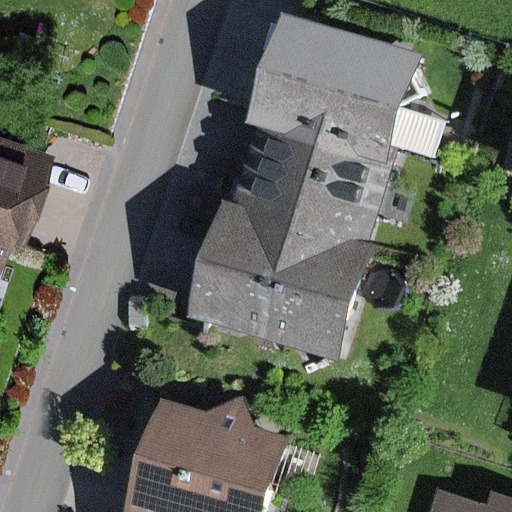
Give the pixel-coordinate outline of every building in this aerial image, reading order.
[(316,0),(304,0),(270,109),(284,115),(415,154),(450,42),(316,0)] [(284,115),(259,199),(390,238),(415,154),(284,115)] [(0,276),(6,278),(19,240),(33,245),(63,158),(0,136),(0,276)] [(254,196),(218,309),(363,354),(399,241),(390,238),(259,199),(254,196)] [(192,396),(155,511),(287,511),(312,434),(269,420),(255,390),(226,407),(192,396)] [(463,498),(458,511),(511,511),(511,496),(508,511),(463,498)]
